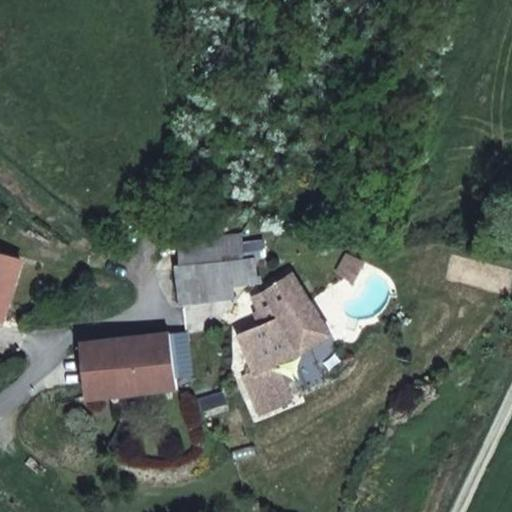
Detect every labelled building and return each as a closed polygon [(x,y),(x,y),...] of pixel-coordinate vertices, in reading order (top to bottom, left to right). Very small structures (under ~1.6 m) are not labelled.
[(243,260),(241,234),(181,240),(184,266),(243,260)] [(367,263),(351,253),(338,272),(354,282),(367,263)] [(22,261),(0,254),(0,319),(5,321),(22,261)] [(184,266),(179,267),(182,304),(256,293),(251,259),(243,260),(184,266)] [(332,335),(294,274),(265,292),(302,353),(332,335)] [(266,326),(241,336),(255,371),(255,372),(294,356),(302,353),(265,292),(254,298),(266,326)] [(171,333),(84,343),(90,400),(178,389),(171,333)] [(278,363),(255,372),(255,371),(246,374),(262,412),(293,400),(278,363)]
